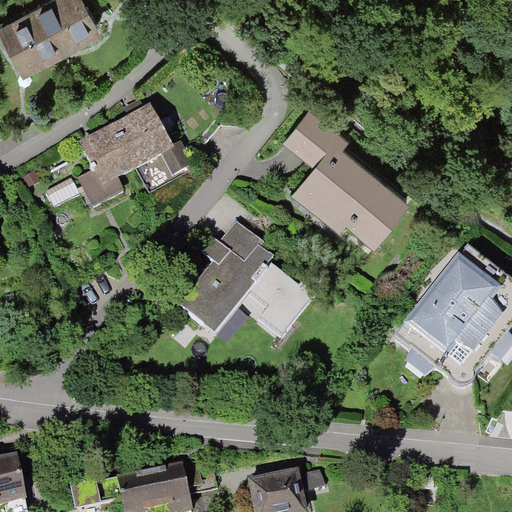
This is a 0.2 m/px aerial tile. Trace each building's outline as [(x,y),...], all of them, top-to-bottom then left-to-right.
[(39,0),(38,1),(64,49),(105,28),(89,0),(39,0)] [(38,1),(0,21),(0,23),(24,69),(64,49),(38,1)] [(348,136),(307,105),(281,139),(313,163),(290,194),(339,232),(347,222),(373,241),(408,195),(342,145),(348,136)] [(149,108),(113,127),(137,171),(149,193),(192,170),(179,147),(173,151),(149,108)] [(137,171),(113,127),(81,143),(95,171),(79,179),(94,208),(126,192),(120,180),(137,171)] [(261,241),(238,222),(221,243),(217,239),(206,253),(217,262),(184,302),(217,328),(250,288),(272,306),(261,318),(283,336),(319,291),(305,279),(299,287),(269,263),(273,259),(257,246),(261,241)] [(511,329),(511,279),(471,249),(398,344),(463,393),(511,329)] [(17,459),(0,462),(0,511),(5,511),(27,508),(17,459)] [(192,511),(184,466),(117,479),(123,511),(192,511)] [(311,511),(302,471),(249,482),(255,511),(311,511)] [(435,477),(418,476),(418,489),(435,490),(435,477)]
